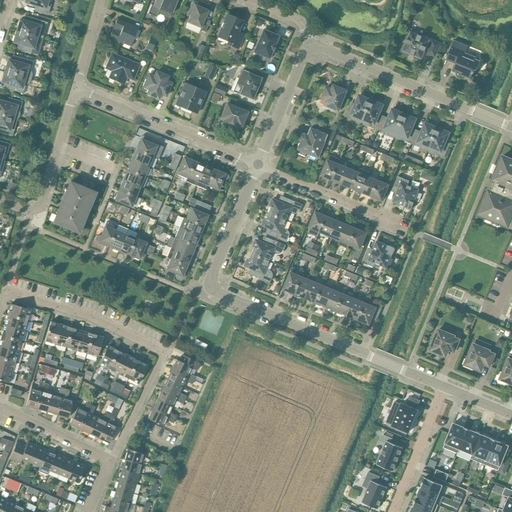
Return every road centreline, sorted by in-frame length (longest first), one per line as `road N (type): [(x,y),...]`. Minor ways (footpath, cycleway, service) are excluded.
road 1 (residential): [(109,461),(165,354),(91,317),(5,291)]
road 2 (unclassified): [(443,387),(213,291)]
road 3 (residential): [(257,164),(75,88)]
road 4 (residential): [(474,111),(311,47)]
road 5 (residential): [(0,200),(26,211),(39,206),(75,88)]
road 6 (residential): [(396,225),(257,164)]
road 7 (residential): [(213,291),(210,279),(257,164)]
road 8 (residential): [(443,387),(391,511)]
road 9 (residential): [(257,164),(311,47)]
road 10 (residential): [(109,461),(0,407)]
